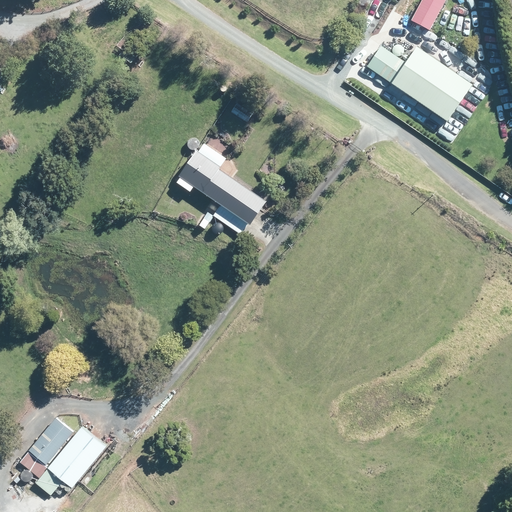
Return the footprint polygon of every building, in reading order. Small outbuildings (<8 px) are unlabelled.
[(141,52),(129,43),(120,55),(132,64),(141,52)] [(403,61),(379,44),(365,63),(389,80),(403,61)] [(466,92),(410,55),(386,91),(442,128),(466,92)] [(268,203),(198,154),(177,183),(192,193),(195,187),(222,206),(214,217),(244,237),(268,203)] [(71,495),(109,447),(83,426),(77,433),(57,417),(28,453),(36,460),(28,470),(40,479),(35,486),(53,500),(63,488),(71,495)]
